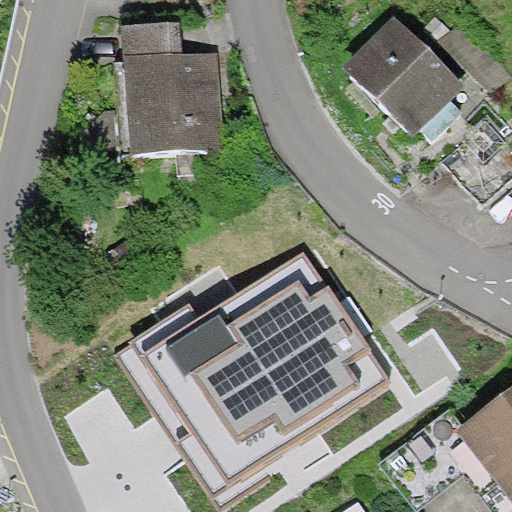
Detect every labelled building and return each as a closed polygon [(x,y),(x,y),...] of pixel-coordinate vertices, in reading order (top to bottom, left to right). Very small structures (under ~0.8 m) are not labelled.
[(430,52),(398,19),(347,68),(416,139),(421,135),(431,145),(463,115),(452,103),(465,89),(430,52)] [(183,27),(124,31),(131,156),(227,150),(221,53),(185,56),(183,27)] [(465,27),(430,52),(465,89),(489,95),(509,79),(465,27)] [(511,148),(487,121),(442,163),(485,208),(511,183),(511,148)] [(139,330),(88,367),(116,405),(167,368),(139,330)] [(511,390),(457,432),(483,465),(511,503),(511,390)] [(212,511),(268,471),(209,393),(139,445),(189,511),(212,511)] [(445,416),(383,463),(419,511),(420,511),(483,465),(457,432),(445,416)]
